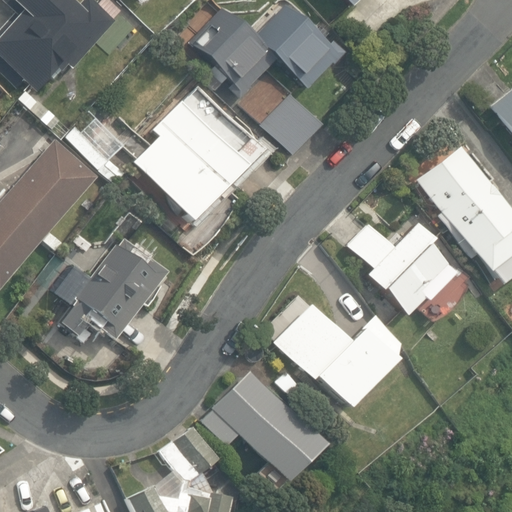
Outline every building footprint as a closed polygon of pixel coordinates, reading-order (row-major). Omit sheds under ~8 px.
[(0,35),(0,60),(35,92),(48,78),(50,80),(65,64),(70,69),(113,22),(110,20),(118,11),(105,0),(99,0),(95,6),(88,0),(82,0),(76,7),(67,0),(0,0),(17,16),(0,35)] [(340,0),(348,8),(356,0),(340,0)] [(226,89),(237,99),(272,61),(305,90),(329,64),(331,66),(342,53),(331,43),(327,47),(282,7),(253,40),(219,9),(187,44),(212,66),(199,80),(213,92),(224,80),(230,85),(226,89)] [(128,164),(186,224),(198,211),(208,211),(216,207),(223,201),(226,192),(226,183),(228,181),(229,183),(260,151),(196,86),(147,132),(155,139),(128,164)] [(511,89),(488,108),(511,138),(511,89)] [(13,99),(50,130),(59,119),(37,101),(35,103),(20,90),(13,99)] [(259,125),(291,155),(320,125),(289,95),(259,125)] [(0,201),(0,285),(95,178),(53,141),(0,201)] [(511,223),(456,149),(412,182),(480,273),(511,249),(511,223)] [(97,171),(111,185),(121,174),(107,160),(97,171)] [(342,250),(365,271),(360,276),(402,316),(420,298),(423,301),(449,274),(423,249),(429,243),(410,225),(386,249),(364,228),(342,250)] [(111,340),(162,272),(116,238),(86,278),(69,265),(48,293),(68,308),(55,324),(74,338),(86,322),(111,340)] [(346,342),(308,305),(271,344),(308,381),(311,378),(343,409),(390,362),(394,344),(368,319),(346,342)] [(275,498),(319,456),(313,449),(317,445),(289,415),(292,412),(271,389),(267,392),(246,370),(208,407),(210,410),(197,422),(221,447),(233,435),(242,445),(239,448),(257,467),(251,473),(275,498)] [(274,382),(296,405),(302,397),(284,372),(283,373),(274,382)] [(190,428),(155,453),(169,472),(149,486),(124,499),(130,511),(224,511),(227,499),(205,494),(206,490),(200,477),(216,462),(190,428)]
